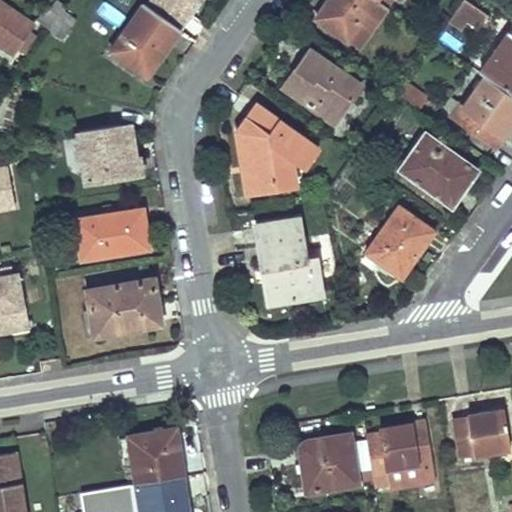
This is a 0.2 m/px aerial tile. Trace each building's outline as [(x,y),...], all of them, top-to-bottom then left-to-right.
[(0,0),(0,44),(14,54),(34,24),(0,0)] [(57,0),(49,9),(58,15),(66,7),(57,0)] [(150,0),(147,5),(180,28),(200,0),(150,0)] [(328,0),(317,16),(348,40),(350,37),(375,0),(328,0)] [(379,0),(375,0),(350,37),(360,44),(387,5),(379,0)] [(470,0),(460,0),(441,25),(466,44),(489,13),(470,0)] [(145,3),(111,49),(147,75),(180,28),(147,5),(145,3)] [(46,6),(39,16),(52,25),(58,15),(49,9),(46,6)] [(66,11),(51,31),(62,37),(75,19),(66,11)] [(511,33),(510,32),(481,72),(486,77),(511,94),(511,33)] [(311,49),(297,68),(312,79),(299,96),(335,122),(361,85),(311,49)] [(297,68),(285,86),(299,96),(312,79),(297,68)] [(459,102),(450,113),(495,145),(511,121),(511,94),(486,77),(466,106),(459,102)] [(405,79),(398,91),(418,103),(425,91),(405,79)] [(236,130),(247,192),(297,184),(293,159),(304,167),(319,148),(282,120),(281,121),(257,104),(236,130)] [(130,124),(120,126),(125,155),(134,154),(130,124)] [(80,132),(88,181),(138,174),(134,154),(125,155),(120,126),(80,132)] [(425,132),(400,167),(452,206),(465,186),(462,184),(475,166),(425,132)] [(0,208),(16,206),(9,166),(0,167),(0,208)] [(475,166),(462,184),(465,186),(478,169),(475,166)] [(399,205),(366,251),(401,276),(434,230),(399,205)] [(142,208),(76,219),(82,258),(149,247),(142,208)] [(256,224),(262,267),(275,265),(280,301),(323,294),(318,257),(306,259),(299,217),(256,224)] [(275,265),(262,267),(268,302),(280,301),(275,265)] [(19,272),(0,275),(0,333),(29,328),(19,272)] [(145,279),(104,286),(111,332),(161,324),(157,299),(147,300),(145,279)] [(145,279),(147,300),(157,299),(154,279),(145,279)] [(87,289),(95,335),(111,332),(104,286),(87,289)] [(469,418),(455,420),(461,456),(511,449),(505,408),(469,413),(469,418)] [(413,423),(396,425),(397,431),(414,429),(413,423)] [(396,425),(380,428),(386,467),(418,462),(419,467),(434,465),(429,439),(416,442),(414,429),(397,431),(396,425)] [(177,427),(128,435),(133,465),(136,482),(140,482),(180,475),(183,475),(185,474),(177,427)] [(300,449),(307,490),(359,482),(351,433),(308,439),(302,444),(300,449)] [(128,435),(118,436),(123,467),(133,465),(128,435)] [(0,511),(27,511),(18,451),(0,453),(0,511)] [(144,509),(144,511),(188,511),(186,495),(183,495),(180,475),(140,482),(140,483),(144,509)] [(140,483),(130,485),(134,511),(144,509),(140,483)]
